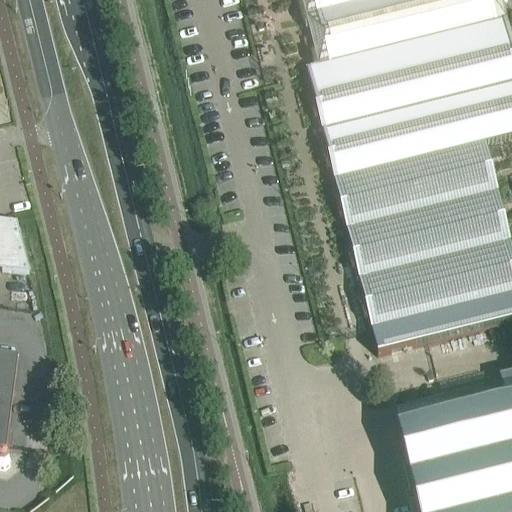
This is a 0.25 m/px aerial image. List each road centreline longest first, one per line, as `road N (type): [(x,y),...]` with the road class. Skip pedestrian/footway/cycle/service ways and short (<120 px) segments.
road 1 (primary): [(195,511),(75,0)]
road 2 (primary): [(31,0),(135,419),(145,511)]
